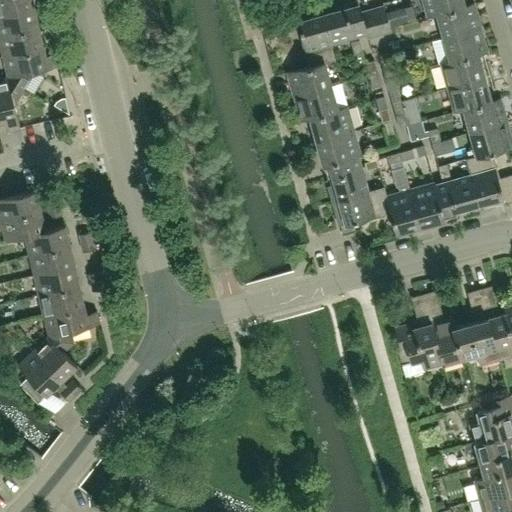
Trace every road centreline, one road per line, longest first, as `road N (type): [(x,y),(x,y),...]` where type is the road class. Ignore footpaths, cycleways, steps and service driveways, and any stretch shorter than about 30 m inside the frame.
road 1 (residential): [(175,326),(511,234)]
road 2 (residential): [(175,326),(131,197),(89,30)]
road 3 (residential): [(23,511),(175,326)]
